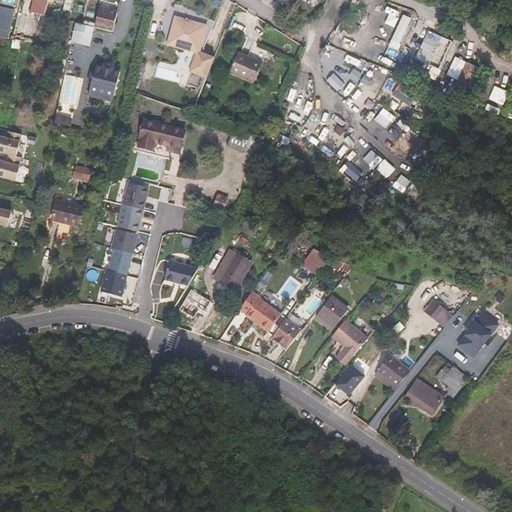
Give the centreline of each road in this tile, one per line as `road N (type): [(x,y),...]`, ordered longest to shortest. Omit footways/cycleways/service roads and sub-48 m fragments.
road 1 (residential): [(466,511),(268,378),(159,337)]
road 2 (residential): [(159,337),(126,511)]
road 3 (residential): [(159,337),(91,317),(0,329)]
